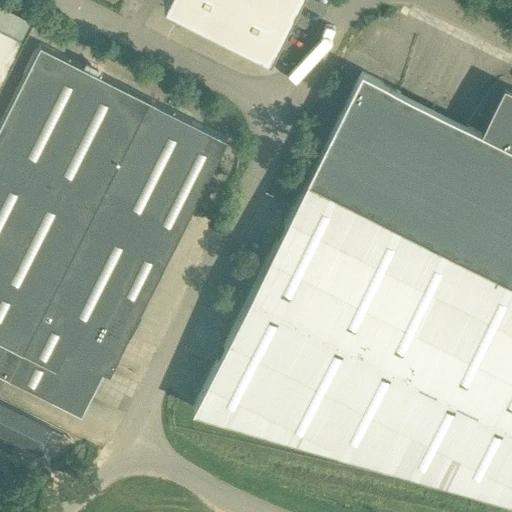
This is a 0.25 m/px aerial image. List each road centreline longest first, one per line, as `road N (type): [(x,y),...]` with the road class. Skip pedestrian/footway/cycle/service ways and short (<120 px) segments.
road 1 (unclassified): [(121,448),(287,105)]
road 2 (unclassified): [(287,105),(71,0)]
road 3 (unclassified): [(121,448),(260,511)]
road 4 (unclassified): [(287,105),(330,22),(354,0)]
